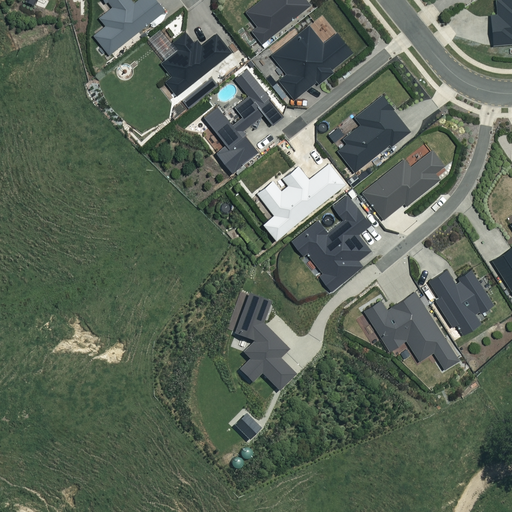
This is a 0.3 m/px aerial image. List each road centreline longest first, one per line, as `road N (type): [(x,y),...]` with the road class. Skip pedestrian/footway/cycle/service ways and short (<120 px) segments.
road 1 (track): [(382,264),(292,356),(269,370),(252,369),(251,345),(289,341)]
road 2 (residential): [(511,94),(450,71),(389,0)]
